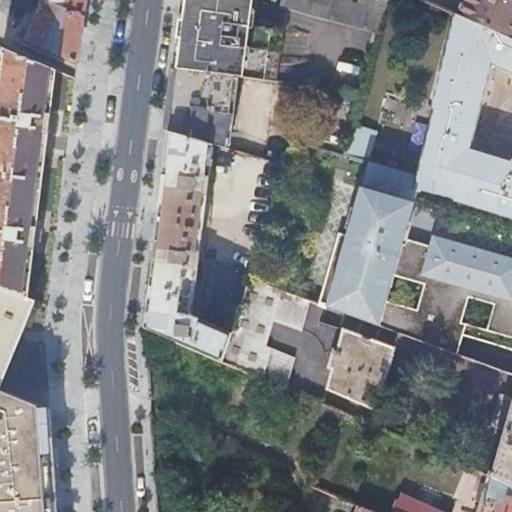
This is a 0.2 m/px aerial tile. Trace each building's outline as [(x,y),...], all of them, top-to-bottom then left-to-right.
[(0,0),(0,8),(10,13),(15,0),(0,0)] [(82,47),(85,17),(47,0),(46,0),(42,10),(41,9),(40,12),(41,13),(29,41),(80,64),(82,47)] [(47,0),(85,17),(87,0),(47,0)] [(265,80),(278,82),(279,73),(286,31),(256,26),(252,25),(253,16),(255,0),(187,0),(182,50),(180,62),(180,69),(237,76),(265,80)] [(258,11),(260,0),(259,0),(255,0),(253,16),(252,25),(256,26),(258,11)] [(283,0),(282,6),(382,34),(391,0),(360,0),(360,4),(351,0),(283,0)] [(511,0),(464,0),(458,14),(511,37),(511,0)] [(511,163),(469,150),(474,131),(493,62),(511,69),(511,37),(458,14),(433,107),(437,108),(434,120),(418,176),(367,161),(367,163),(360,186),(365,187),(414,201),(416,202),(417,196),(419,190),(454,200),(511,216),(511,163)] [(53,119),(59,72),(6,49),(4,55),(0,84),(0,287),(29,299),(36,246),(41,247),(43,233),(38,232),(44,189),(51,134),(56,134),(58,119),(53,119)] [(173,122),(172,132),(215,144),(228,148),(229,137),(237,76),(180,69),(173,122)] [(344,156),(367,163),(367,161),(377,131),(355,124),(353,124),(344,156)] [(164,196),(148,328),(224,361),(233,332),(193,314),(206,207),(215,144),(172,132),(164,196)] [(414,201),(365,187),(360,202),(358,211),(378,216),(378,215),(378,214),(378,213),(379,212),(379,211),(380,211),(381,210),(382,210),(383,210),(384,209),(385,210),(386,210),(387,210),(388,211),(389,212),(389,213),(390,214),(390,215),(390,216),(390,217),(389,218),(389,219),(388,220),(407,226),(409,217),(414,201)] [(378,216),(358,211),(351,234),(343,232),(321,304),(325,305),(444,349),(450,333),(478,250),(434,237),(431,245),(414,240),(409,256),(399,253),(404,237),(403,237),(407,226),(388,220),(389,219),(389,218),(390,217),(390,216),(390,215),(390,214),(389,213),(389,212),(388,211),(387,210),(386,210),(385,210),(384,209),(383,210),(382,210),(381,210),(380,211),(379,211),(379,212),(378,213),(378,214),(378,215),(378,216)] [(414,240),(404,237),(399,253),(409,256),(414,240)] [(511,260),(478,250),(450,333),(444,349),(444,350),(464,358),(473,328),(465,325),(473,299),(495,306),(487,332),(511,339),(511,260)] [(224,361),(323,405),(329,389),(378,411),(395,348),(320,321),(325,305),(321,304),(251,278),(233,332),(224,361)] [(0,377),(30,300),(29,299),(0,287),(0,377)] [(0,391),(0,511),(59,511),(53,413),(0,391)] [(493,477),(511,485),(511,398),(501,395),(491,432),(505,436),(494,471),(489,470),(488,475),(493,477)] [(511,511),(511,485),(493,477),(482,511),(511,511)] [(394,511),(435,511),(401,497),(394,511)]
